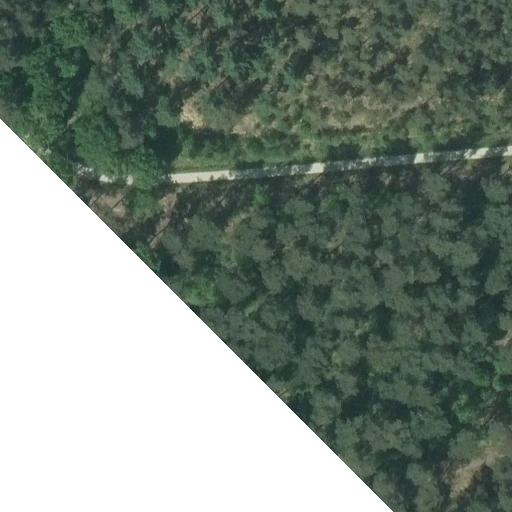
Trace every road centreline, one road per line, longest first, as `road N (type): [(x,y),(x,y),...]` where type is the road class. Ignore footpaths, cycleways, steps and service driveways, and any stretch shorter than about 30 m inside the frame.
road 1 (track): [(0,121),(68,170),(148,180),(511,151)]
road 2 (track): [(26,146),(58,111),(32,0)]
